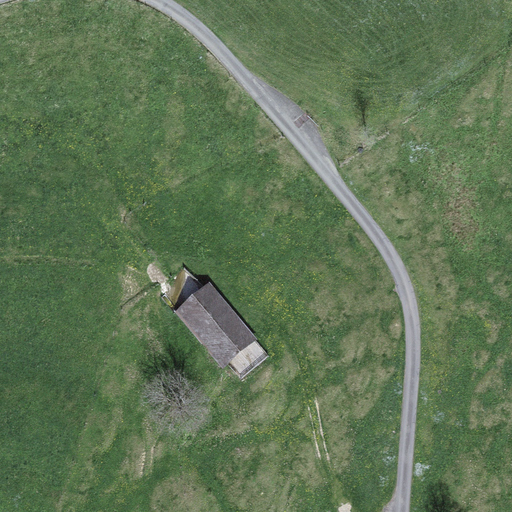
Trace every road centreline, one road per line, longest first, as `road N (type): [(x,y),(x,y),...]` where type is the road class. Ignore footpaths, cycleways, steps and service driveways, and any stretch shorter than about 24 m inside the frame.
road 1 (track): [(148,0),(191,22),(246,75),(394,257),(414,305),(420,363),(408,511)]
road 2 (track): [(353,511),(332,489),(290,346),(252,304)]
